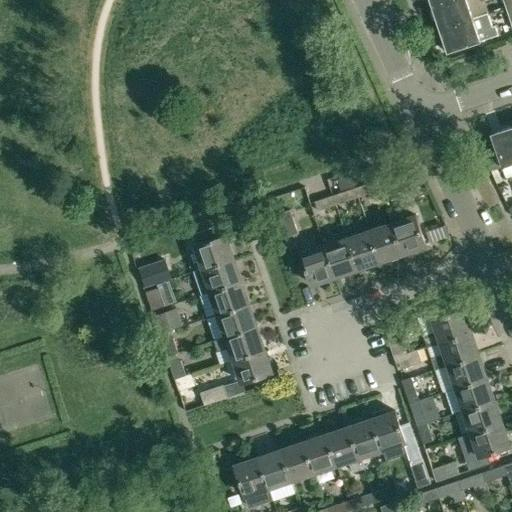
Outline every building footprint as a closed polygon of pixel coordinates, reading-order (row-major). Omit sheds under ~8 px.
[(473,19),(467,0),(455,0),(433,8),(440,30),(473,19)] [(511,0),(503,0),(507,12),(511,10),(511,0)] [(448,52),(499,35),(496,26),(493,27),(488,14),(473,19),(440,30),(448,52)] [(502,167),(511,163),(511,126),(491,133),(502,167)] [(377,180),(380,190),(381,192),(405,185),(400,172),(377,180)] [(380,190),(377,180),(359,186),(362,196),(380,190)] [(336,194),(340,204),(358,197),(354,188),(336,194)] [(332,196),(314,202),(317,211),(335,205),(332,196)] [(392,223),(402,253),(425,245),(415,215),(403,219),(398,207),(388,210),(392,223)] [(289,210),(277,215),(285,237),(297,233),(289,210)] [(392,223),(369,231),(379,261),(402,253),(392,223)] [(356,269),(379,261),(369,231),(346,239),(356,269)] [(195,245),(203,268),(233,258),(225,235),(195,245)] [(346,239),(323,246),(334,277),(356,269),(346,239)] [(334,277),(323,246),(300,254),(311,284),(334,277)] [(210,291),(240,280),(233,258),(203,268),(194,271),(202,293),(210,291)] [(172,277),(166,259),(140,268),(146,286),(172,277)] [(210,291),(218,313),(248,303),(240,280),(210,291)] [(165,305),(159,286),(146,290),(152,309),(165,305)] [(256,326),(248,303),(218,313),(226,336),(256,326)] [(428,346),(440,342),(471,332),(463,309),(443,315),(440,306),(417,314),(428,346)] [(172,328),(166,311),(155,315),(161,332),(172,328)] [(384,328),(394,358),(406,354),(408,353),(397,323),(384,328)] [(264,349),(256,326),(226,336),(213,341),(217,351),(230,347),(234,359),(264,349)] [(166,357),(174,354),(177,353),(172,338),(169,337),(166,331),(158,334),(166,357)] [(479,355),(471,332),(440,342),(444,352),(431,357),(435,369),(448,365),(479,355)] [(264,349),(234,359),(241,382),(271,372),(264,349)] [(406,354),(394,358),(398,370),(421,362),(417,350),(408,353),(406,354)] [(174,354),(166,357),(174,380),(185,376),(179,360),(176,360),(174,354)] [(486,377),(479,355),(448,365),(456,388),(486,377)] [(401,381),(404,387),(407,398),(417,395),(411,377),(401,381)] [(464,410),(494,400),(486,377),(456,388),(464,410)] [(223,385),(200,393),(204,405),(227,397),(223,385)] [(419,400),(409,403),(415,421),(425,418),(419,400)] [(500,416),(494,400),(464,410),(472,433),(502,423),(500,416)] [(372,419),(382,450),(405,442),(395,412),(372,419)] [(382,450),(372,419),(349,427),(360,457),(382,450)] [(426,423),(417,426),(423,444),(433,441),(426,423)] [(510,446),(502,423),(472,433),(480,456),(510,446)] [(326,435),(337,465),(349,461),(352,471),(363,467),(360,457),(349,427),(326,435)] [(337,465),(326,435),(304,442),(314,473),(337,465)] [(281,450),(291,480),(314,473),(304,442),(281,450)] [(258,457),(268,488),(291,480),(281,450),(258,457)] [(273,500),(268,488),(258,457),(235,465),(245,496),(249,508),(273,500)] [(422,460),(410,465),(418,488),(430,483),(422,460)] [(455,461),(432,469),(436,481),(459,474),(455,461)] [(507,475),(504,465),(486,471),(490,481),(507,475)] [(482,473),(464,479),(467,488),(485,482),(482,473)] [(459,480),(441,487),(444,496),(462,490),(459,480)] [(389,487),(371,493),(375,502),(392,496),(389,487)] [(436,488),(418,494),(422,504),(439,498),(436,488)] [(366,495),(348,501),(352,510),(369,504),(366,495)] [(345,511),(347,511),(344,502),(326,508),(327,511),(345,511)] [(381,507),(382,511),(396,511),(393,503),(381,507)]
